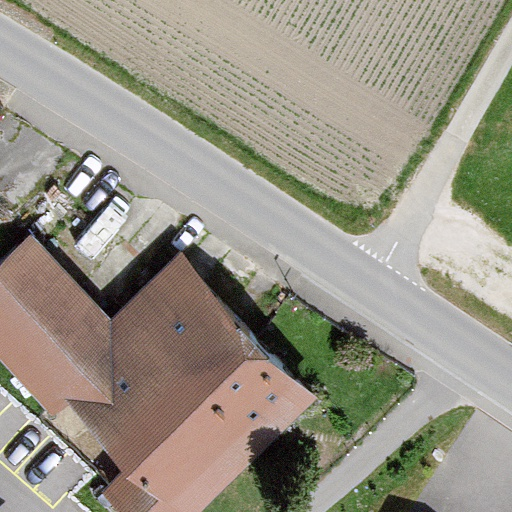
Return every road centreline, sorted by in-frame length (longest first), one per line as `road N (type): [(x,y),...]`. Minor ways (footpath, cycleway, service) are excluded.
road 1 (tertiary): [(511,381),(0,53)]
road 2 (track): [(373,288),(511,52)]
